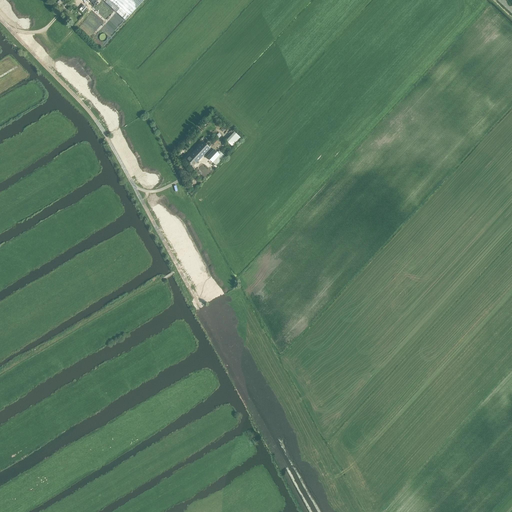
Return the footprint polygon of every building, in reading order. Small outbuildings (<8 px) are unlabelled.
[(109,0),(110,1),(110,0),(114,0),(117,3),(120,6),(118,9),(123,13),(121,16),(125,20),(143,0),(109,0)] [(234,132),(226,141),(232,147),(240,138),(234,132)] [(203,140),(210,147),(213,144),(205,137),(203,140)] [(193,166),(209,148),(203,142),(194,151),(193,150),(191,152),(192,153),(186,160),(193,166)] [(219,151),(217,153),(214,150),(207,157),(216,166),(225,156),(219,151)]
